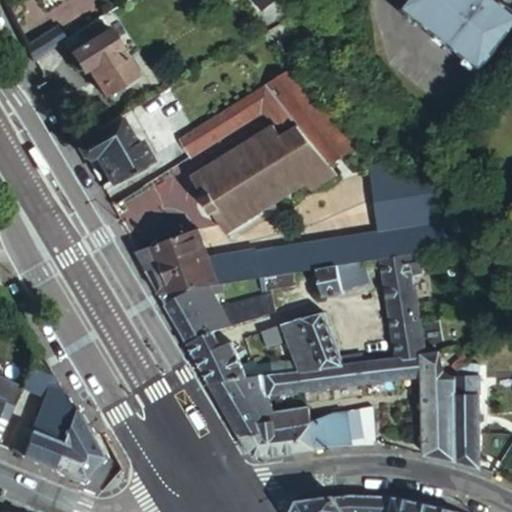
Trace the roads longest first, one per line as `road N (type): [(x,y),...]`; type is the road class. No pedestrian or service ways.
road 1 (secondary): [(250,483),(0,74)]
road 2 (secondary): [(0,196),(35,275),(176,511)]
road 3 (tertiary): [(250,483),(389,469),(441,478),(511,507)]
